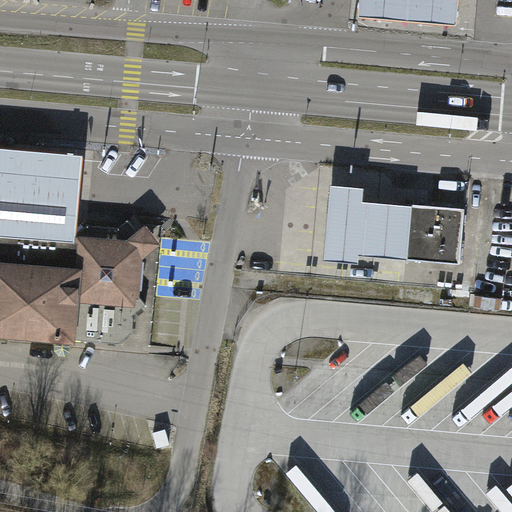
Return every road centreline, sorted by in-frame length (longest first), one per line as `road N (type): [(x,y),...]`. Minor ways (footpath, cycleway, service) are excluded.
road 1 (residential): [(163,511),(183,482),(192,444),(254,92)]
road 2 (primary): [(258,40),(0,20)]
road 3 (primary): [(254,92),(511,114)]
road 4 (primary): [(0,68),(254,92)]
road 5 (primary): [(511,59),(258,40)]
